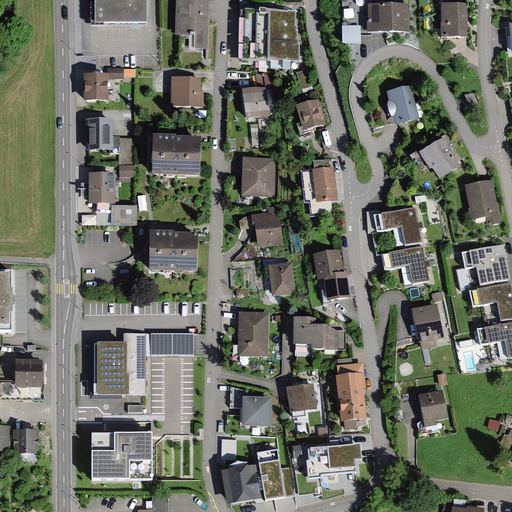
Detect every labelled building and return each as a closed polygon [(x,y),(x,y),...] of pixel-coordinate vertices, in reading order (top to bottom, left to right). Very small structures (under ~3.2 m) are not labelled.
[(144,0),(95,0),(96,3),(92,3),(92,24),(145,24),(144,0)] [(208,0),(176,0),(177,36),(189,36),(189,49),(208,49),(208,0)] [(407,31),(406,2),(368,4),(370,32),(407,31)] [(464,6),(443,7),(444,42),(465,42),(464,6)] [(294,9),(238,8),(237,61),(297,61),(297,23),(294,22),(294,9)] [(360,25),(342,26),(343,42),(360,42),(360,25)] [(124,68),(108,68),(108,73),(108,79),(124,79),(124,78),(124,69),(124,68)] [(135,69),(124,69),(124,78),(135,78),(135,69)] [(305,70),(297,73),(304,92),(312,89),(305,70)] [(274,72),(264,74),(265,86),(275,85),(274,72)] [(108,73),(85,73),(85,100),(108,100),(108,79),(108,73)] [(201,78),(173,77),(172,105),(203,106),(203,92),(200,92),(201,78)] [(255,87),(244,89),(248,119),(271,115),(265,88),(255,87)] [(416,120),(409,90),(384,96),(392,126),(416,120)] [(318,99),(297,105),(303,123),(298,124),(301,137),(317,132),(315,126),(325,123),(318,99)] [(111,153),(119,153),(119,138),(119,136),(112,136),(112,119),(88,120),(89,151),(111,150),(111,153)] [(176,133),(154,132),(153,173),(198,175),(200,136),(176,136),(176,133)] [(133,139),(119,138),(119,153),(119,164),(132,165),(133,139)] [(456,167),(439,143),(419,157),(436,181),(456,167)] [(275,159),(243,157),(243,197),(274,197),(275,159)] [(136,177),(136,165),(120,166),(120,181),(130,181),(130,177),(136,177)] [(331,170),(315,171),(318,208),(334,207),(331,170)] [(117,171),(89,171),(89,190),(88,204),(96,204),(96,225),(137,225),(137,204),(117,204),(117,171)] [(488,184),(464,190),(472,226),(486,223),(488,230),(498,227),(488,184)] [(254,229),(256,228),(259,249),(285,245),(280,211),(252,215),(254,229)] [(411,212),(372,220),(375,235),(398,230),(402,249),(419,245),(416,232),(420,231),(419,224),(414,225),(411,212)] [(254,229),(252,215),(245,217),(240,222),(241,231),(254,229)] [(295,227),(288,229),(291,244),(299,243),(295,227)] [(174,230),(151,230),(150,270),(197,271),(198,232),(174,232),(174,230)] [(511,280),(504,245),(462,254),(465,270),(477,268),(481,286),(511,280)] [(420,251),(380,259),(384,274),(406,269),(410,288),(427,284),(424,270),(429,269),(427,262),(422,264),(420,251)] [(335,257),(312,261),(316,282),(339,278),(335,257)] [(291,263),(269,266),(272,295),(295,292),(291,263)] [(0,332),(13,333),(14,271),(0,270),(0,332)] [(347,301),(342,278),(320,282),(324,306),(347,301)] [(511,324),(511,310),(506,288),(469,298),(474,316),(491,312),(496,329),(511,324)] [(441,338),(434,309),(412,314),(419,343),(441,338)] [(267,313),(239,313),(240,356),(268,355),(267,313)] [(294,344),(312,344),(312,325),(316,325),(317,317),(294,317),(294,344)] [(316,325),(312,325),(312,344),(312,349),(346,349),(346,331),(338,331),(327,325),(316,325)] [(511,363),(511,327),(474,338),(479,356),(497,351),(501,367),(511,363)] [(124,334),(124,342),(96,342),(96,393),(144,393),(144,355),(194,355),(194,334),(124,334)] [(43,362),(43,359),(17,359),(16,382),(0,382),(0,400),(45,401),(45,362),(43,362)] [(363,376),(338,380),(344,421),(366,419),(362,388),(364,387),(363,376)] [(444,379),(437,380),(440,392),(446,390),(444,379)] [(310,388),(286,393),(291,417),(314,412),(310,388)] [(268,427),(268,402),(246,402),(246,390),(229,390),(229,409),(240,409),(240,415),(227,415),(226,427),(268,427)] [(445,422),(439,395),(402,403),(406,421),(415,419),(416,426),(418,435),(432,432),(430,425),(445,422)] [(143,405),(128,405),(128,413),(143,413),(143,405)] [(496,426),(489,424),(487,431),(495,433),(496,426)] [(0,425),(0,451),(10,451),(9,425),(0,425)] [(39,429),(13,429),(14,453),(19,453),(26,461),(38,461),(38,454),(40,454),(39,429)] [(152,434),(92,434),(92,480),(152,480),(152,434)] [(186,479),(187,440),(174,439),(173,449),(170,449),(170,467),(168,467),(168,478),(186,479)] [(223,460),(239,460),(239,441),(223,440),(223,460)] [(359,446),(310,452),(311,462),(307,463),(309,480),(320,478),(320,476),(355,472),(354,460),(361,460),(359,446)] [(306,457),(306,448),(296,448),(295,456),(306,457)] [(257,467),(228,471),(233,503),(264,499),(264,503),(287,500),(280,449),(255,453),(257,467)] [(168,511),(168,497),(152,498),(153,510),(152,511),(168,511)]
